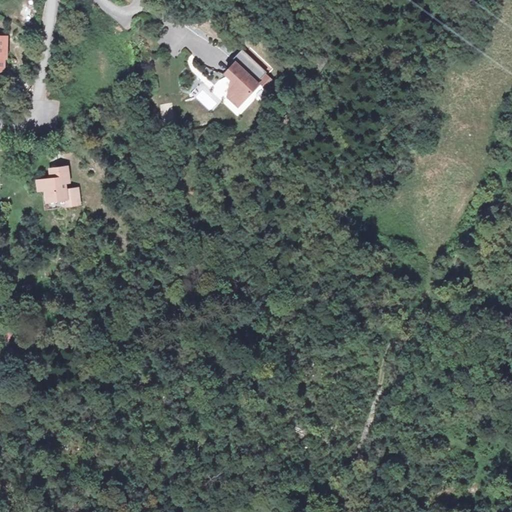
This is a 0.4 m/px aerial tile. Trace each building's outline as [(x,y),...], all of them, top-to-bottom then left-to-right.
[(0,66),(6,67),(6,56),(8,53),(8,33),(0,32),(0,66)] [(262,83),(239,62),(229,73),(235,79),(231,96),(242,106),(262,83)] [(190,93),(211,111),(219,102),(198,84),(190,93)] [(161,119),(173,118),(172,102),(160,103),(161,119)] [(61,171),(53,172),(54,181),(39,183),(41,203),(60,201),(60,192),(59,185),(64,185),(61,171)] [(71,191),(60,192),(60,201),(61,207),(73,206),(71,191)]
